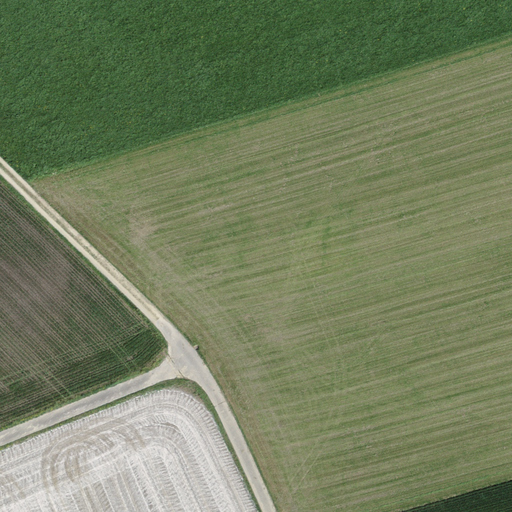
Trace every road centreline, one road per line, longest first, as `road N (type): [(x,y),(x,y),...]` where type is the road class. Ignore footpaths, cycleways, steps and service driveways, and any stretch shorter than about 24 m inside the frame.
road 1 (unclassified): [(0,187),(171,364),(244,511)]
road 2 (track): [(171,364),(0,435)]
